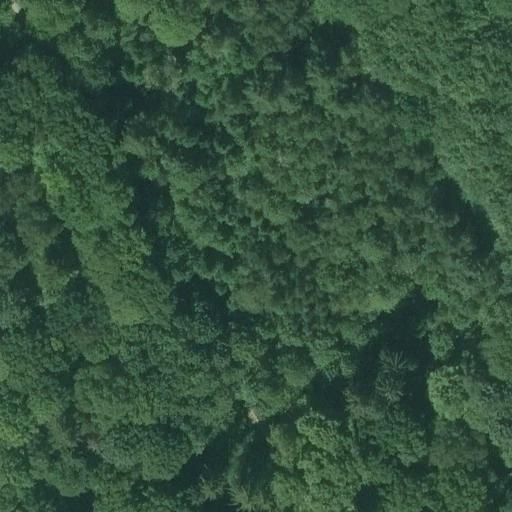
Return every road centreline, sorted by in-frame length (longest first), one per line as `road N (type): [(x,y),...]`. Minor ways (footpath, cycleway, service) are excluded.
road 1 (track): [(254,410),(185,312),(116,146),(9,0)]
road 2 (track): [(0,237),(52,144),(67,74)]
road 3 (track): [(83,511),(58,492),(0,402)]
road 4 (track): [(419,392),(511,303)]
road 5 (track): [(319,511),(254,410)]
